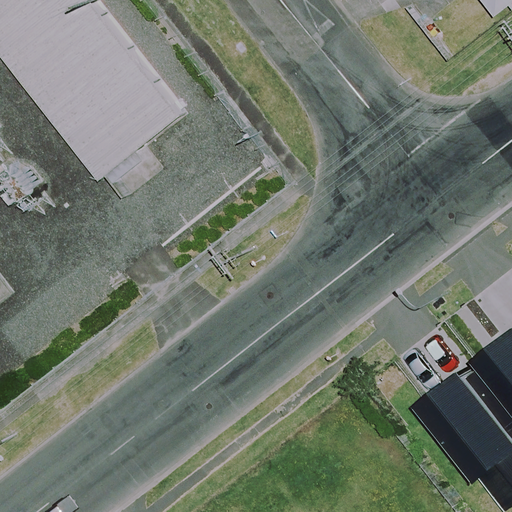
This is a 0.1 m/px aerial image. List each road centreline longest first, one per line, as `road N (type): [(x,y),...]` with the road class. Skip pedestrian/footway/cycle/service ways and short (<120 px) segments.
road 1 (unclassified): [(27,511),(443,194)]
road 2 (unclassified): [(284,0),(443,194)]
